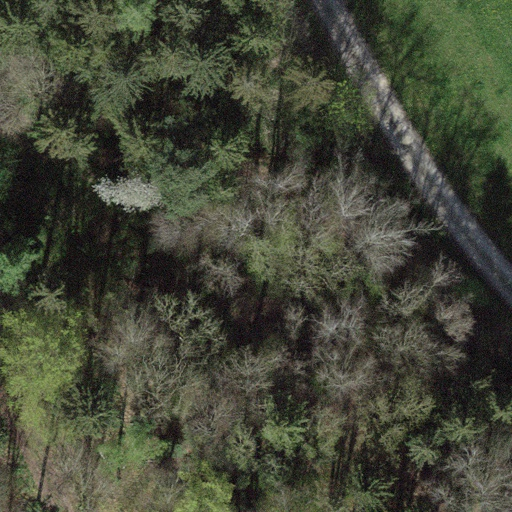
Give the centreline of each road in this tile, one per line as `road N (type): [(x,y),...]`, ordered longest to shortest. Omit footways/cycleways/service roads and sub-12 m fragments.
road 1 (track): [(0,104),(163,226),(437,511)]
road 2 (track): [(511,283),(416,178),(325,0)]
road 3 (track): [(0,353),(71,511)]
